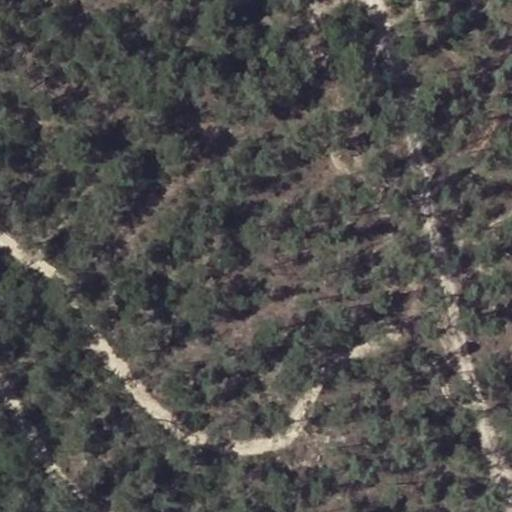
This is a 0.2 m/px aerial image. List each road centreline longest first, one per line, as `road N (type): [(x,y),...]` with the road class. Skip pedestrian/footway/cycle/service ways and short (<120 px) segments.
road 1 (track): [(0,244),(64,284),(141,404),(193,442),(270,443),(298,418),(322,371),(447,301)]
road 2 (track): [(502,511),(452,329),(414,115),(378,0)]
road 3 (track): [(0,379),(87,511)]
